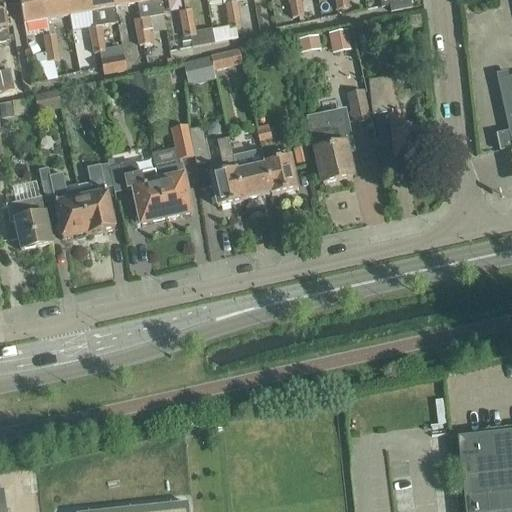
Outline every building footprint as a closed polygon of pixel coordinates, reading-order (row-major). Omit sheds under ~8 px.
[(0,0),(0,42),(10,41),(2,0),(0,0)] [(46,22),(42,0),(18,0),(23,26),(46,22)] [(66,0),(42,0),(46,22),(69,17),(66,0)] [(89,0),(66,0),(69,17),(92,13),(89,0)] [(115,9),(113,0),(89,0),(92,13),(115,9)] [(137,5),(136,0),(113,0),(115,9),(137,5)] [(159,0),(136,0),(137,5),(140,18),(162,14),(160,1),(159,0)] [(350,7),(349,0),(337,0),(340,9),(350,7)] [(410,0),(401,0),(394,1),(389,2),(391,13),(412,9),(410,0)] [(236,3),(231,4),(225,5),(228,18),(238,16),(236,3)] [(302,3),(292,5),(292,6),(274,9),(277,30),(295,27),(294,17),(305,15),(302,3)] [(183,25),(194,23),(192,10),(181,12),(183,25)] [(238,16),(228,18),(229,28),(230,31),(236,30),(241,29),(238,16)] [(137,34),(148,33),(146,20),(135,22),(137,34)] [(194,23),(183,25),(185,38),(196,36),(194,23)] [(355,39),(369,37),(367,24),(353,27),(355,39)] [(91,42),(102,40),(100,27),(89,29),(91,42)] [(229,28),(212,31),(215,45),(227,43),(238,41),(236,30),(230,31),(229,28)] [(349,31),(329,35),(332,49),(352,45),(349,31)] [(148,33),(137,34),(139,47),(150,45),(148,33)] [(46,50),(57,48),(55,34),(44,37),(46,50)] [(318,37),(299,42),(301,52),(321,48),(318,37)] [(102,40),(91,42),(94,55),(105,53),(102,40)] [(57,48),(46,50),(48,63),(60,61),(57,48)] [(237,53),(211,58),(214,73),(240,67),(237,53)] [(124,58),(101,62),(104,76),(127,72),(124,58)] [(193,63),(183,66),(188,87),(198,85),(193,63)] [(0,72),(0,92),(19,89),(16,69),(0,72)] [(511,79),(509,80),(508,74),(496,76),(509,133),(496,136),(500,152),(511,149),(511,147),(510,139),(511,138),(511,79)] [(142,77),(127,80),(130,93),(145,90),(142,77)] [(372,116),(389,114),(395,165),(424,162),(420,129),(405,131),(403,112),(391,113),(388,80),(368,82),(372,116)] [(365,90),(352,92),(357,125),(370,123),(365,90)] [(39,113),(63,110),(61,92),(37,95),(39,113)] [(11,104),(0,106),(0,112),(1,118),(13,116),(11,104)] [(343,113),(308,121),(315,153),(318,166),(322,185),(352,178),(348,159),(347,154),(352,153),(343,113)] [(199,166),(211,163),(203,128),(191,131),(199,166)] [(256,135),(258,144),(270,141),(268,133),(256,135)] [(217,143),(224,174),(210,177),(217,209),(242,203),(235,171),(229,141),(217,143)] [(306,149),(294,151),(297,164),(309,161),(306,149)] [(265,165),(272,197),(297,191),(290,159),(265,165)] [(165,220),(154,173),(136,177),(133,164),(120,167),(126,192),(133,191),(141,226),(165,220)] [(236,171),(235,171),(242,203),(243,203),(243,201),(271,195),(271,197),(272,197),(265,165),(265,167),(236,174),(236,171)] [(108,166),(100,167),(105,189),(113,187),(109,170),(108,166)] [(79,200),(87,238),(114,232),(105,189),(100,167),(86,170),(92,197),(79,200)] [(154,173),(165,220),(191,215),(180,167),(154,173)] [(48,173),(39,174),(46,206),(55,204),(49,178),(48,173)] [(87,238),(79,200),(67,203),(61,175),(49,178),(55,204),(63,241),(85,236),(86,238),(87,238)] [(52,246),(48,226),(41,199),(6,207),(10,226),(15,225),(21,252),(52,246)] [(480,437),(457,440),(465,511),(511,511),(511,429),(480,433),(480,437)]
